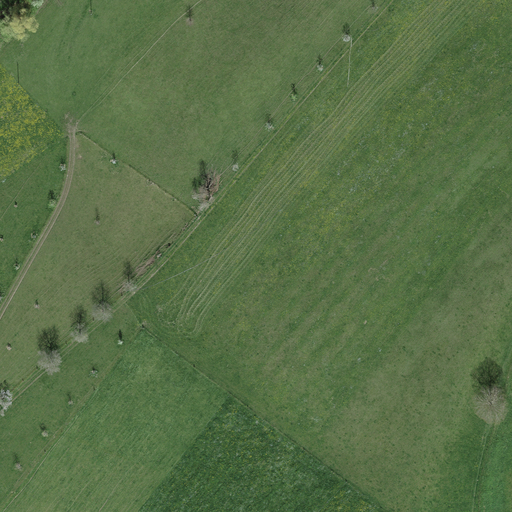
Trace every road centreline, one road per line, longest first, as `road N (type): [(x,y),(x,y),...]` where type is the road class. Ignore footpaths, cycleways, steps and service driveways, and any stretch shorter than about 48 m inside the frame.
road 1 (track): [(0,410),(158,266),(390,0)]
road 2 (track): [(0,318),(57,213),(73,134)]
